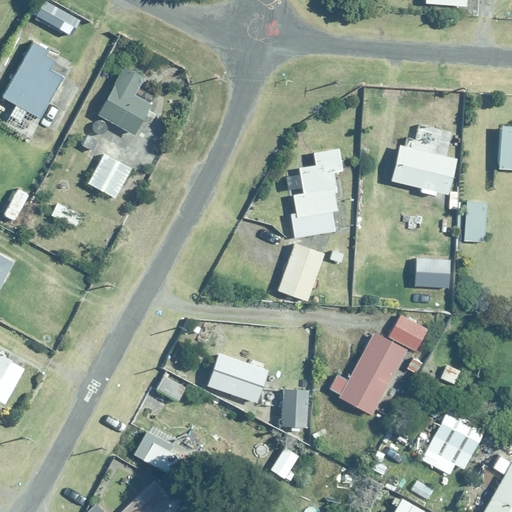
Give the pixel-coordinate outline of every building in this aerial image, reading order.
[(30,44),(2,97),(15,103),(8,117),(31,129),(62,71),(47,63),(51,56),(30,44)] [(95,113),(97,115),(132,134),(154,93),(138,84),(141,79),(123,69),(119,77),(115,75),(95,113)] [(511,124),(497,124),(496,167),(511,167),(511,124)] [(114,129),(105,148),(118,155),(128,136),(114,129)] [(446,193),(455,158),(397,143),(388,177),(419,185),(417,191),(435,195),(436,190),(446,193)] [(339,148),(311,150),(312,164),(297,166),(297,170),(285,172),(287,193),(291,193),(293,210),(288,211),(291,235),(333,231),(331,211),(335,210),(331,171),(341,170),(339,148)] [(104,151),(85,180),(111,196),(129,167),(104,151)] [(460,210),(460,190),(447,190),(447,210),(460,210)] [(46,195),(38,209),(74,228),(82,214),(46,195)] [(482,242),(484,200),(463,199),(462,241),(482,242)] [(293,241),(276,289),(273,297),(292,304),(294,297),(305,301),(323,252),(293,241)] [(449,257),(413,257),(413,288),(456,287),(455,267),(449,267),(449,257)] [(337,372),(327,388),(371,414),(374,409),(386,416),(406,383),(391,374),(407,347),(413,351),(426,329),(399,314),(385,337),(374,330),(346,377),(337,372)] [(415,351),(404,367),(416,374),(426,358),(415,351)] [(23,366),(0,354),(0,401),(4,403),(23,366)] [(445,361),(437,377),(453,384),(461,368),(445,361)] [(304,437),(306,389),(282,388),(280,436),(304,437)] [(427,414),(412,442),(462,471),(487,427),(445,403),(435,419),(427,414)] [(407,439),(419,412),(403,404),(391,431),(407,439)] [(143,435),(132,455),(169,476),(180,456),(143,435)] [(511,511),(511,458),(510,457),(479,511),(511,511)] [(416,478),(408,489),(424,501),(432,490),(416,478)] [(187,511),(155,479),(120,511),(187,511)] [(426,511),(400,495),(388,511),(426,511)]
